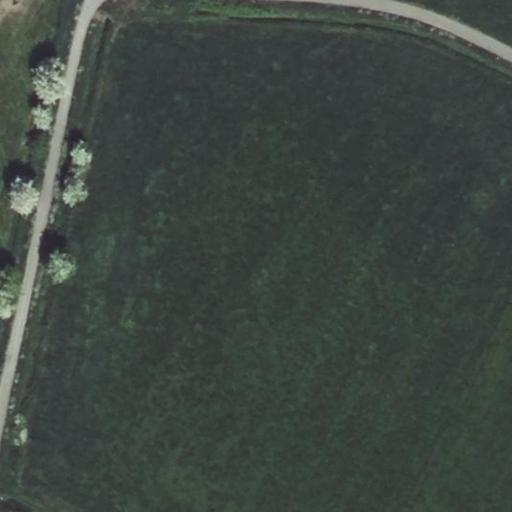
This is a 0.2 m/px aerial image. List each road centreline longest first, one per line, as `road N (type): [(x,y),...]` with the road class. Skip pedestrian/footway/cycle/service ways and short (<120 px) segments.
road 1 (track): [(90,0),(0,410)]
road 2 (track): [(511,60),(441,23),(337,0)]
